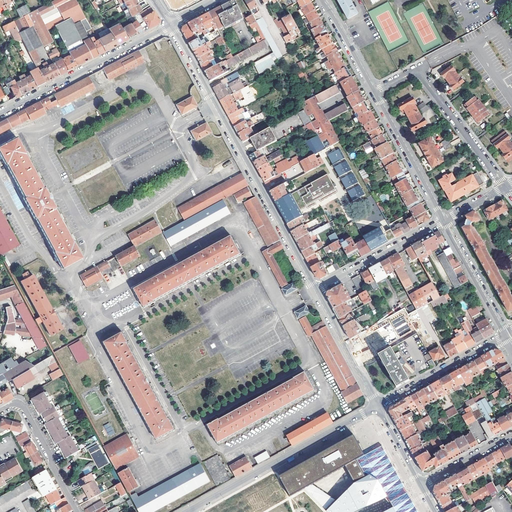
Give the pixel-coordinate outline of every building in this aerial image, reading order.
[(1,0),(6,9),(9,8),(6,3),(12,0),(11,0),(1,0)] [(92,58),(61,0),(53,0),(36,9),(47,30),(55,26),(70,54),(76,66),(78,65),(92,58)] [(87,32),(92,29),(91,26),(76,0),(61,0),(92,58),(97,55),(98,54),(90,38),(87,32)] [(76,0),(91,26),(97,24),(83,0),(76,0)] [(127,9),(138,3),(135,0),(128,0),(124,2),(126,7),(122,8),(123,11),(127,9)] [(232,26),(244,20),(243,18),(244,18),(234,0),(232,2),(222,7),(232,26)] [(243,0),(251,11),(257,7),(253,0),(243,0)] [(298,6),(300,9),(311,3),(308,0),(300,0),(298,2),(300,6),(298,6)] [(337,0),(348,19),(357,14),(349,0),(337,0)] [(14,5),(20,17),(30,12),(29,10),(24,1),(14,5)] [(127,9),(130,16),(141,10),(138,3),(127,9)] [(303,15),(303,17),(306,16),(315,11),(311,3),(300,9),(302,12),(303,11),(304,14),(303,15)] [(142,24),(142,26),(134,30),(135,32),(137,34),(154,25),(158,23),(159,20),(150,6),(136,14),(141,23),(143,24),(142,24)] [(226,30),(232,26),(222,7),(215,10),(209,14),(218,30),(224,26),(226,30)] [(49,55),(51,58),(59,53),(47,30),(36,9),(32,11),(30,12),(20,17),(12,21),(15,26),(19,33),(34,25),(44,44),(44,45),(48,43),(53,52),(49,55)] [(304,21),(305,24),(309,22),(318,17),(315,11),(306,16),(307,19),(304,21)] [(267,27),(259,12),(253,15),(266,39),(270,45),(274,52),(277,58),(278,60),(283,57),(267,27)] [(258,36),(255,37),(259,43),(266,39),(253,15),(252,13),(250,14),(251,16),(247,19),(252,29),(256,27),(263,39),(260,40),(258,36)] [(209,31),(208,30),(214,27),(214,28),(215,31),(218,30),(209,14),(204,16),(199,19),(208,35),(210,33),(209,31)] [(300,33),(290,16),(282,20),(290,34),(291,37),(294,36),(292,32),(295,31),(297,34),(300,33)] [(309,22),(313,29),(322,24),(318,17),(309,22)] [(208,35),(199,19),(194,22),(189,24),(194,33),(196,32),(198,35),(203,32),(205,36),(207,35),(208,35)] [(276,20),(274,21),(279,29),(281,28),(284,33),(281,35),(284,38),(290,34),(282,20),(278,23),(276,20)] [(2,26),(5,32),(15,26),(12,21),(10,22),(2,26)] [(118,23),(108,28),(111,33),(118,44),(128,39),(118,23)] [(122,27),(127,36),(135,32),(134,30),(129,23),(122,27)] [(183,29),(182,30),(190,44),(200,39),(198,35),(196,32),(194,33),(189,24),(187,25),(183,27),(183,29)] [(312,30),(316,39),(321,37),(322,38),(328,35),(322,24),(313,29),(312,30)] [(21,39),(28,52),(34,49),(44,44),(34,25),(19,33),(21,39)] [(212,33),(216,39),(221,36),(218,30),(215,31),(212,33)] [(103,31),(99,32),(102,37),(98,39),(104,51),(116,45),(118,44),(111,33),(106,35),(103,31)] [(284,38),(287,44),(293,40),(291,37),(290,34),(284,38)] [(200,39),(190,44),(191,47),(193,50),(193,51),(210,42),(207,35),(205,36),(200,39)] [(295,39),(297,44),(305,39),(305,38),(306,38),(304,35),(295,39)] [(316,50),(317,53),(320,52),(319,51),(321,50),(333,43),(328,35),(322,38),(321,37),(316,39),(315,40),(316,41),(317,40),(321,48),(316,50)] [(216,39),(219,46),(225,43),(221,36),(216,39)] [(104,51),(98,39),(95,41),(92,37),(90,38),(98,54),(103,52),(104,51)] [(16,42),(28,66),(34,63),(28,52),(21,39),(16,42)] [(228,63),(229,67),(270,45),(266,39),(259,43),(232,57),(227,60),(226,61),(228,63)] [(210,42),(193,51),(196,55),(197,57),(198,59),(211,51),(208,46),(212,44),(210,42)] [(321,56),(322,58),(326,56),(337,51),(333,43),(321,50),(322,51),(323,50),(325,54),(321,56)] [(38,59),(39,58),(34,49),(28,52),(34,63),(35,64),(39,62),(38,59)] [(101,69),(107,81),(144,62),(138,50),(101,69)] [(211,51),(198,59),(200,63),(201,65),(210,60),(210,61),(214,60),(215,59),(214,58),(213,59),(211,55),(214,53),(213,50),(211,51)] [(325,63),(327,67),(341,59),(337,51),(326,56),(328,61),(325,63)] [(260,73),(276,64),(274,60),(277,58),(274,52),(254,63),(260,73)] [(75,66),(76,66),(70,54),(62,59),(68,70),(75,66)] [(68,70),(62,59),(53,64),(59,75),(61,74),(68,70)] [(327,67),(329,71),(333,69),(335,73),(346,67),(341,59),(327,67)] [(210,60),(201,65),(202,67),(205,72),(213,68),(210,61),(210,60)] [(298,64),(301,70),(308,66),(304,60),(298,64)] [(207,77),(210,81),(229,71),(227,69),(223,71),(221,66),(224,65),(225,65),(228,63),(226,61),(217,65),(213,68),(205,72),(207,77)] [(42,64),(44,68),(39,71),(44,82),(46,81),(59,75),(53,64),(49,66),(47,63),(42,64)] [(444,78),(445,78),(447,82),(457,75),(454,71),(455,70),(451,66),(440,74),(444,78)] [(335,74),(340,83),(341,83),(351,77),(346,67),(335,73),(335,74)] [(37,68),(30,72),(31,75),(37,86),(39,85),(44,82),(39,71),(37,68)] [(238,71),(212,86),(216,93),(220,100),(229,96),(232,94),(240,90),(243,88),(244,88),(239,78),(240,75),(238,71)] [(37,86),(31,75),(26,77),(24,74),(21,75),(29,90),(35,87),(37,86)] [(19,77),(21,80),(16,83),(21,94),(23,93),(29,90),(21,75),(19,77)] [(449,85),(453,90),(463,82),(460,77),(459,78),(457,75),(447,82),(450,85),(449,85)] [(0,121),(0,134),(30,119),(31,121),(45,114),(44,111),(58,104),(60,107),(94,89),(88,76),(0,121)] [(11,88),(16,97),(21,94),(16,83),(12,77),(10,78),(11,81),(6,83),(7,87),(3,89),(6,94),(10,93),(9,89),(11,88)] [(341,83),(348,97),(359,91),(351,77),(341,83)] [(335,86),(302,104),(305,110),(312,122),(312,123),(315,129),(319,136),(326,148),(340,140),(330,121),(348,111),(345,105),(326,115),(320,103),(339,93),(335,86)] [(243,96),(240,90),(232,94),(236,100),(243,96)] [(347,98),(353,108),(365,102),(359,91),(348,97),(347,98)] [(229,96),(220,100),(227,114),(229,116),(238,111),(229,96)] [(482,105),(475,96),(470,101),(476,109),(482,105)] [(177,106),(183,116),(198,108),(193,98),(177,106)] [(405,111),(408,117),(418,111),(413,103),(415,103),(412,98),(398,105),(402,113),(405,111)] [(470,101),(464,105),(471,114),(476,109),(470,101)] [(353,108),(356,113),(357,113),(359,116),(370,111),(365,102),(353,108)] [(483,119),(489,114),(482,105),(476,109),(483,119)] [(242,117),(246,115),(243,108),(239,110),(238,111),(229,116),(234,125),(235,127),(241,124),(238,118),(239,117),(239,116),(241,115),(242,117)] [(471,114),(478,123),(483,119),(476,109),(471,114)] [(305,110),(298,113),(305,126),(312,122),(305,110)] [(359,116),(354,119),(356,123),(359,121),(362,126),(364,125),(375,120),(370,111),(359,116)] [(408,124),(412,132),(427,124),(424,118),(422,120),(418,111),(408,117),(411,122),(408,124)] [(236,129),(238,134),(255,125),(261,122),(260,119),(264,117),(262,115),(258,117),(259,117),(251,121),(251,122),(249,124),(248,125),(246,122),(241,124),(235,127),(236,129)] [(364,125),(368,133),(379,127),(375,120),(364,125)] [(191,131),(196,141),(212,133),(207,123),(191,131)] [(242,141),(243,143),(251,139),(259,134),(258,131),(254,133),(252,130),(256,127),(255,125),(238,134),(240,136),(241,139),(242,141)] [(368,133),(371,137),(372,136),(374,139),(383,134),(379,127),(368,133)] [(277,141),(271,128),(259,134),(251,139),(255,147),(257,152),(259,151),(265,147),(277,141)] [(505,131),(498,136),(506,147),(511,143),(508,140),(510,139),(505,131)] [(374,146),(376,149),(387,143),(383,134),(374,139),(372,140),(374,146)] [(318,153),(326,148),(319,136),(316,138),(302,145),(306,152),(309,157),(318,153)] [(419,144),(425,156),(440,148),(433,136),(419,144)] [(497,149),(499,147),(501,150),(506,147),(498,136),(491,141),(497,149)] [(53,251),(62,268),(83,257),(74,240),(73,240),(56,210),(57,209),(44,187),(43,187),(26,156),(27,156),(19,140),(0,150),(0,154),(7,167),(8,166),(25,198),(24,198),(36,221),(37,220),(54,251),(53,251)] [(365,151),(374,146),(372,140),(362,145),(365,151)] [(375,150),(381,160),(384,158),(393,153),(387,143),(376,149),(375,150)] [(269,154),(265,147),(259,151),(261,155),(263,157),(265,156),(269,154)] [(508,162),(511,159),(511,154),(506,147),(501,150),(504,153),(502,155),(508,162)] [(328,155),(333,164),(342,159),(345,158),(340,148),(328,155)] [(425,156),(432,167),(446,160),(440,148),(425,156)] [(253,160),(254,162),(263,157),(261,155),(259,151),(257,152),(250,156),(253,160)] [(254,164),(257,168),(268,163),(273,160),(279,157),(282,155),(283,155),(281,151),(266,158),(265,156),(263,157),(254,162),(254,164)] [(290,163),(291,167),(300,162),(309,157),(306,152),(292,160),(293,162),(290,163)] [(125,160),(127,166),(143,161),(144,163),(144,162),(147,160),(145,154),(137,157),(135,153),(129,155),(130,158),(125,160)] [(309,157),(300,162),(306,173),(324,164),(318,153),(309,157)] [(384,158),(388,165),(397,161),(393,153),(384,158)] [(342,159),(333,164),(331,165),(333,168),(334,167),(343,162),(342,159)] [(262,178),(264,182),(280,173),(291,167),(290,163),(288,160),(286,160),(276,164),(278,168),(276,169),(276,170),(273,172),(268,163),(257,168),(259,172),(261,176),(262,178)] [(334,167),(339,177),(349,172),(351,170),(346,161),(343,162),(334,167)] [(386,167),(393,181),(405,175),(397,161),(388,165),(386,167)] [(368,177),(364,169),(359,171),(363,179),(368,177)] [(444,178),(439,181),(444,191),(445,191),(451,202),(479,187),(478,186),(483,184),(478,172),(474,174),(472,171),(468,173),(470,176),(451,187),(449,184),(455,180),(451,174),(447,176),(446,175),(443,177),(444,178)] [(349,172),(339,177),(338,177),(339,180),(341,179),(350,174),(349,172)] [(243,173),(179,208),(185,219),(249,185),(243,173)] [(267,187),(268,189),(284,181),(280,173),(264,182),(267,187)] [(341,179),(346,189),(355,184),(358,182),(353,173),(350,174),(341,179)] [(334,184),(328,174),(298,190),(298,191),(308,209),(316,204),(315,201),(319,199),(320,202),(338,192),(335,187),(337,187),(335,183),(334,184)] [(393,181),(401,196),(413,190),(405,175),(393,181)] [(274,200),(275,202),(288,196),(286,192),(289,191),(288,189),(286,190),(285,187),(289,185),(287,183),(270,192),(271,194),(274,200)] [(355,184),(346,189),(344,190),(346,192),(347,191),(357,187),(355,184)] [(347,191),(352,201),(362,196),(365,195),(359,185),(357,187),(347,191)] [(235,196),(238,203),(251,196),(248,189),(235,196)] [(401,196),(409,210),(410,209),(421,204),(413,190),(401,196)] [(288,196),(275,202),(278,207),(284,218),(288,225),(300,218),(303,216),(291,194),(288,196)] [(362,196),(352,201),(351,202),(353,205),(363,199),(362,196)] [(163,232),(170,245),(230,213),(223,200),(163,232)] [(257,200),(247,205),(270,247),(275,244),(276,246),(265,252),(283,287),(290,283),(274,255),(285,249),(257,200)] [(501,213),(507,210),(502,201),(496,204),(501,213)] [(410,209),(415,217),(416,217),(425,212),(421,204),(410,209)] [(501,213),(496,204),(490,208),(495,217),(501,213)] [(484,211),(489,220),(495,217),(490,208),(484,211)] [(0,211),(0,253),(18,244),(0,211)] [(416,217),(419,222),(423,220),(424,223),(429,219),(425,212),(416,217)] [(511,298),(509,294),(510,293),(503,281),(502,281),(497,272),(498,272),(491,259),(490,259),(485,250),(486,250),(479,237),(478,237),(474,229),(472,229),(470,225),(471,224),(474,222),(475,223),(479,221),(475,212),(466,217),(468,219),(466,220),(465,223),(464,225),(465,227),(462,228),(473,248),(485,270),(497,292),(508,311),(511,310),(511,311),(511,298)] [(326,222),(314,228),(315,230),(327,224),(329,223),(325,214),(322,216),(326,222)] [(303,226),(300,218),(288,225),(289,226),(292,232),(303,226)] [(406,221),(411,230),(416,226),(418,226),(413,218),(406,221)] [(155,220),(130,234),(136,246),(162,232),(155,220)] [(399,226),(403,234),(405,233),(411,230),(406,221),(399,226)] [(309,228),(307,224),(303,226),(292,232),(295,239),(296,241),(309,234),(309,232),(308,233),(305,229),(309,228)] [(309,234),(296,241),(298,243),(301,249),(302,252),(315,244),(315,243),(313,243),(312,242),(317,240),(314,235),(329,227),(327,224),(315,230),(312,232),(309,234)] [(391,230),(396,238),(403,234),(399,226),(391,230)] [(364,240),(370,252),(392,240),(396,238),(391,230),(391,229),(386,232),(383,233),(380,227),(362,237),(364,240)] [(442,243),(445,241),(439,231),(438,232),(434,234),(440,244),(442,249),(444,248),(442,243)] [(332,239),(324,244),(326,247),(339,240),(335,233),(330,236),(332,239)] [(431,253),(438,248),(437,246),(440,244),(434,234),(424,239),(421,241),(429,255),(431,253)] [(342,246),(348,258),(358,252),(355,245),(351,238),(341,244),(342,246)] [(244,258),(234,240),(137,294),(147,312),(159,305),(159,304),(231,264),(232,265),(244,258)] [(329,254),(342,246),(341,244),(339,240),(326,247),(324,249),(327,254),(329,253),(329,254)] [(358,252),(361,257),(369,253),(370,252),(364,240),(355,245),(358,252)] [(315,244),(302,252),(305,256),(306,259),(315,254),(312,249),(322,244),(320,241),(315,244)] [(429,255),(421,241),(414,245),(412,246),(418,257),(426,253),(428,256),(429,255)] [(118,256),(123,266),(142,256),(136,246),(118,256)] [(406,249),(413,261),(418,258),(418,257),(412,246),(406,249)] [(448,249),(444,251),(444,253),(454,271),(461,267),(457,260),(454,261),(451,255),(454,253),(450,247),(448,249)] [(404,264),(398,253),(396,254),(389,258),(395,270),(402,266),(404,264)] [(438,256),(456,289),(462,285),(459,279),(455,273),(454,271),(444,253),(438,256)] [(2,256),(9,269),(13,266),(7,254),(2,256)] [(315,254),(306,259),(307,260),(311,268),(319,263),(315,254)] [(386,275),(395,270),(389,258),(382,262),(380,263),(386,275)] [(89,286),(105,278),(101,273),(112,267),(109,261),(83,275),(89,286)] [(318,279),(320,279),(327,275),(322,266),(325,264),(323,261),(319,263),(311,268),(312,269),(316,278),(318,279)] [(377,283),(388,277),(386,275),(380,263),(377,265),(369,269),(375,281),(377,283)] [(395,270),(405,289),(413,285),(402,266),(395,270)] [(105,278),(115,273),(112,267),(101,273),(105,278)] [(361,273),(367,285),(375,281),(369,269),(361,273)] [(42,322),(48,334),(61,327),(31,273),(28,275),(26,270),(19,273),(22,278),(19,280),(38,315),(34,317),(38,324),(42,322)] [(358,275),(351,279),(360,294),(366,291),(358,275)] [(459,279),(462,285),(468,281),(466,276),(459,279)] [(432,283),(426,286),(431,295),(434,301),(440,297),(432,283)] [(283,290),(287,296),(298,290),(294,284),(283,290)] [(332,307),(334,309),(345,303),(351,299),(342,284),(327,292),(326,295),(330,302),(332,307)] [(32,336),(42,338),(13,285),(0,289),(0,299),(11,296),(22,318),(13,317),(11,306),(6,306),(7,318),(3,332),(32,336)] [(420,290),(425,298),(431,295),(426,286),(420,290)] [(425,298),(420,290),(415,293),(423,308),(428,304),(425,298)] [(358,308),(372,301),(366,291),(360,294),(352,299),(358,308)] [(415,293),(409,296),(417,311),(423,308),(415,293)] [(434,301),(431,295),(425,298),(428,304),(431,303),(434,301)] [(448,303),(444,295),(440,297),(443,303),(444,305),(448,303)] [(443,303),(440,297),(434,301),(431,303),(434,308),(443,303)] [(352,312),(358,308),(352,299),(351,299),(345,303),(348,308),(349,307),(352,312)] [(338,317),(339,319),(348,314),(350,313),(349,311),(350,311),(348,308),(345,303),(334,309),(335,312),(338,317)] [(296,312),(299,318),(310,312),(307,307),(307,306),(296,312)] [(472,318),(480,314),(478,310),(470,314),(472,318)] [(340,321),(343,327),(353,321),(348,314),(339,319),(340,321)] [(361,333),(350,339),(356,350),(363,363),(377,355),(375,351),(411,331),(403,315),(367,335),(365,331),(361,333)] [(307,330),(309,329),(313,327),(307,317),(301,320),(307,330)] [(479,330),(484,338),(489,336),(494,333),(490,325),(489,324),(487,320),(477,326),(479,330)] [(316,325),(313,327),(309,329),(342,392),(350,388),(357,384),(324,321),(316,325)] [(347,335),(350,339),(361,333),(354,321),(353,321),(343,327),(347,335)] [(465,322),(476,343),(482,340),(484,338),(479,330),(473,333),(467,321),(465,322)] [(458,331),(467,348),(471,345),(476,343),(465,322),(461,324),(466,333),(467,332),(468,335),(465,337),(461,330),(458,331)] [(453,342),(458,353),(462,350),(467,348),(458,331),(458,330),(455,332),(457,335),(456,336),(457,338),(452,341),(453,342)] [(107,342),(160,437),(178,427),(172,416),(132,344),(126,332),(107,342)] [(42,353),(49,349),(42,338),(32,336),(42,353)] [(444,347),(450,358),(451,357),(458,353),(453,342),(444,347)] [(66,349),(75,365),(86,359),(77,343),(66,349)] [(437,357),(439,359),(445,356),(440,347),(430,352),(433,359),(437,357)] [(409,381),(402,367),(398,361),(394,354),(391,348),(379,355),(397,387),(409,381)] [(501,351),(495,350),(490,352),(482,357),(487,367),(488,368),(499,361),(504,358),(501,351)] [(400,352),(394,354),(398,361),(402,367),(403,367),(406,363),(402,358),(400,352)] [(11,379),(16,387),(33,378),(32,375),(48,365),(52,372),(49,373),(53,380),(62,374),(51,355),(33,366),(11,379)] [(481,373),(482,375),(485,374),(484,373),(482,372),(481,370),(487,367),(482,357),(481,358),(474,361),(481,373)] [(0,385),(11,379),(33,366),(24,360),(17,365),(15,361),(12,362),(10,358),(0,364),(0,385)] [(504,358),(499,361),(502,367),(508,364),(504,358)] [(466,366),(472,378),(481,373),(474,361),(467,365),(466,366)] [(502,367),(498,370),(502,377),(511,372),(509,367),(508,364),(502,367)] [(464,382),(472,378),(466,366),(465,367),(458,370),(464,382)] [(207,420),(217,439),(313,386),(303,368),(291,374),(292,375),(220,414),(219,414),(207,420)] [(450,375),(456,387),(464,382),(458,370),(456,371),(450,375)] [(502,377),(501,378),(506,387),(507,387),(511,384),(511,372),(502,377)] [(447,394),(448,395),(451,394),(448,390),(453,387),(456,391),(458,390),(456,387),(450,375),(445,378),(440,380),(447,394)] [(430,386),(438,399),(447,394),(440,380),(438,381),(430,386)] [(363,393),(357,384),(350,388),(342,392),(348,402),(363,393)] [(431,401),(431,402),(438,399),(430,386),(426,388),(424,389),(431,401)] [(5,402),(13,397),(7,388),(0,392),(0,397),(2,400),(3,403),(5,402)] [(422,404),(423,406),(431,401),(424,389),(418,393),(416,394),(422,404)] [(492,394),(494,398),(502,394),(500,390),(492,394)] [(33,400),(36,404),(47,398),(44,393),(32,399),(33,400)] [(411,397),(417,407),(418,407),(417,406),(422,404),(416,394),(412,396),(411,397)] [(410,409),(411,411),(417,408),(417,407),(411,397),(406,399),(405,400),(410,409)] [(41,414),(41,415),(42,414),(43,414),(44,416),(53,410),(52,408),(51,406),(47,398),(36,404),(41,414)] [(488,403),(485,398),(484,399),(476,403),(479,408),(483,416),(486,421),(487,422),(491,419),(489,415),(488,413),(492,411),(490,408),(488,403)] [(390,410),(390,412),(395,422),(403,417),(402,415),(402,413),(410,409),(405,400),(397,404),(391,408),(390,410)] [(468,425),(483,416),(479,408),(473,411),(471,406),(468,407),(466,409),(468,413),(463,416),(468,425)] [(47,424),(48,425),(59,419),(58,417),(60,416),(59,415),(55,408),(54,407),(52,408),(53,410),(44,416),(48,422),(47,424)] [(446,413),(449,418),(458,413),(456,408),(446,413)] [(403,417),(395,422),(398,426),(400,431),(411,425),(407,418),(408,417),(409,418),(413,415),(412,412),(403,417)] [(286,436),(292,446),(319,431),(332,424),(327,414),(286,436)] [(430,419),(428,415),(420,420),(422,424),(430,419)] [(505,417),(504,416),(497,420),(503,430),(507,428),(510,427),(505,417)] [(497,420),(495,417),(491,419),(487,422),(494,435),(500,432),(501,432),(503,430),(497,420)] [(68,430),(61,418),(59,419),(66,431),(68,430)] [(48,425),(53,434),(63,428),(65,432),(66,431),(59,419),(48,425)] [(9,421),(4,420),(2,426),(0,427),(0,431),(6,428),(11,429),(13,421),(10,420),(9,421)] [(411,425),(400,431),(401,433),(406,441),(419,434),(426,430),(422,424),(420,420),(415,423),(419,431),(415,433),(411,425)] [(13,421),(11,429),(21,432),(23,425),(17,423),(18,422),(13,421)] [(494,435),(487,422),(486,421),(481,424),(486,433),(484,434),(487,440),(494,435)] [(103,425),(109,436),(115,433),(109,422),(103,425)] [(60,443),(61,445),(72,438),(72,437),(71,436),(69,437),(66,431),(65,432),(63,428),(53,434),(58,443),(58,444),(60,443)] [(102,443),(115,466),(137,454),(124,432),(102,443)] [(470,433),(470,434),(464,437),(471,449),(477,445),(478,445),(471,432),(470,433)] [(419,434),(406,441),(407,443),(411,451),(422,445),(423,444),(426,443),(424,440),(421,442),(419,438),(421,437),(419,434)] [(356,460),(365,455),(354,435),(297,466),(297,467),(279,477),(290,497),(304,489),(326,511),(356,511),(381,501),(388,498),(378,480),(370,474),(366,477),(356,460)] [(431,440),(435,448),(440,445),(442,443),(438,436),(431,440)] [(454,442),(461,454),(466,451),(471,449),(464,437),(464,436),(457,440),(455,436),(452,438),(454,442)] [(61,445),(68,457),(80,451),(72,438),(61,445)] [(75,439),(74,438),(72,438),(80,451),(82,450),(75,439)] [(94,442),(86,447),(87,451),(89,450),(95,446),(94,442)] [(444,447),(451,459),(457,456),(461,454),(454,442),(444,447)] [(27,453),(29,451),(32,456),(38,453),(32,443),(26,446),(26,447),(24,448),(27,453)] [(60,446),(67,458),(68,457),(61,445),(60,446)] [(103,455),(97,445),(95,446),(89,450),(93,458),(94,458),(100,469),(110,463),(105,454),(103,455)] [(370,474),(378,480),(388,498),(405,488),(404,487),(398,491),(395,483),(401,480),(382,445),(365,455),(356,460),(366,477),(370,474)] [(422,445),(411,451),(414,457),(415,459),(427,452),(426,451),(425,451),(422,445)] [(434,455),(440,466),(446,462),(451,459),(444,447),(443,445),(440,446),(442,450),(434,455)] [(507,460),(511,456),(511,448),(511,447),(510,445),(509,445),(501,450),(506,458),(507,460)] [(490,468),(506,458),(501,450),(494,454),(485,459),(490,468)] [(256,457),(260,464),(271,458),(268,451),(256,457)] [(434,465),(435,468),(440,466),(434,455),(432,456),(433,457),(431,458),(427,452),(415,459),(418,464),(422,471),(423,471),(434,465)] [(35,467),(37,466),(43,463),(38,453),(32,456),(30,457),(32,462),(30,463),(32,467),(34,466),(35,467)] [(203,461),(218,488),(232,480),(217,453),(203,461)] [(231,466),(237,477),(254,467),(248,456),(231,466)] [(0,488),(7,484),(6,483),(6,482),(13,478),(24,472),(16,459),(5,465),(0,467),(0,488)] [(490,468),(485,459),(483,460),(474,465),(481,476),(491,470),(490,468)] [(131,496),(139,511),(152,511),(208,480),(198,464),(139,497),(137,493),(131,496)] [(481,476),(474,465),(472,466),(468,468),(474,480),(481,476)] [(42,468),(34,473),(36,477),(44,472),(42,468)] [(474,480),(468,468),(466,469),(457,474),(464,486),(474,480)] [(114,469),(111,471),(118,484),(121,483),(114,469)] [(119,475),(129,493),(139,487),(129,469),(119,475)] [(34,478),(44,496),(46,495),(55,490),(56,489),(51,480),(46,471),(44,472),(36,477),(34,478)] [(77,482),(80,488),(83,487),(94,480),(95,479),(92,473),(77,482)] [(451,492),(452,493),(460,488),(467,500),(471,498),(469,496),(464,486),(457,474),(448,479),(445,481),(450,490),(457,485),(459,488),(451,492)] [(87,494),(90,499),(107,490),(105,486),(99,489),(94,480),(83,487),(85,491),(87,490),(89,493),(87,494)] [(404,487),(401,480),(395,483),(398,491),(404,487)] [(445,481),(435,487),(434,490),(433,492),(437,499),(438,500),(447,495),(446,493),(451,490),(450,490),(445,481)] [(502,489),(499,485),(496,487),(493,481),(490,483),(489,482),(488,482),(489,483),(486,485),(486,486),(490,494),(493,498),(502,489)] [(0,511),(0,505),(30,488),(27,482),(0,497),(0,511),(17,511),(16,509),(9,511),(0,511)] [(118,489),(116,491),(118,496),(120,495),(121,497),(122,496),(127,494),(121,483),(118,484),(112,487),(113,489),(116,487),(118,489)] [(480,490),(469,496),(471,498),(473,497),(474,499),(475,501),(476,503),(477,505),(483,501),(482,498),(490,494),(486,486),(481,489),(480,487),(479,488),(480,490)] [(405,488),(388,498),(390,503),(393,507),(410,498),(407,493),(405,488)] [(55,490),(46,495),(52,505),(61,500),(55,490)] [(447,495),(438,500),(441,505),(441,507),(451,501),(448,495),(447,495)] [(114,505),(124,500),(122,496),(121,497),(112,502),(114,505)] [(461,504),(463,506),(474,499),(473,497),(471,498),(467,500),(461,504)] [(69,511),(70,511),(72,510),(69,504),(65,498),(61,500),(52,505),(49,506),(51,510),(60,505),(62,505),(63,507),(57,511),(69,511)] [(411,499),(410,498),(393,507),(395,511),(417,511),(415,506),(410,509),(404,503),(411,499)] [(35,511),(29,499),(23,502),(28,511),(35,511)] [(415,506),(411,499),(404,503),(410,509),(415,506)] [(102,501),(84,511),(85,511),(93,511),(105,506),(102,501)] [(444,511),(446,511),(455,507),(451,501),(441,507),(444,511)] [(475,501),(464,509),(465,511),(476,503),(475,501)] [(465,511),(470,511),(478,506),(477,505),(476,503),(465,511)]
